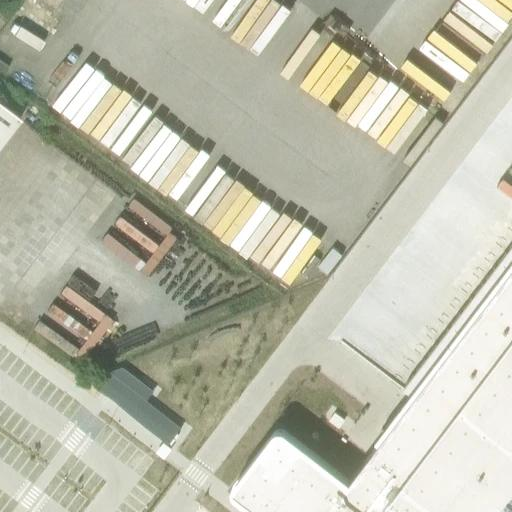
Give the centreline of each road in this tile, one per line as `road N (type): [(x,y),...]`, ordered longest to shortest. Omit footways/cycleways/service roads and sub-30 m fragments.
road 1 (unknown): [(144,511),(170,481),(385,351),(466,267),(505,209),(511,183)]
road 2 (unknown): [(154,0),(340,176)]
